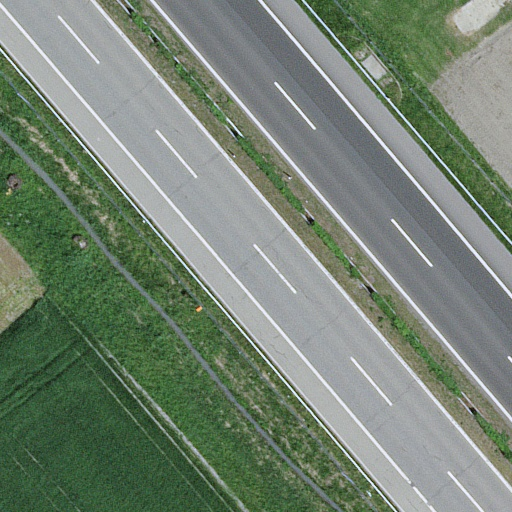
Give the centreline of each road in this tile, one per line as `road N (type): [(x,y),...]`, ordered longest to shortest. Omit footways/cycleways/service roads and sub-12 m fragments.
road 1 (motorway): [(41,0),(482,511)]
road 2 (motorway): [(511,361),(200,0)]
